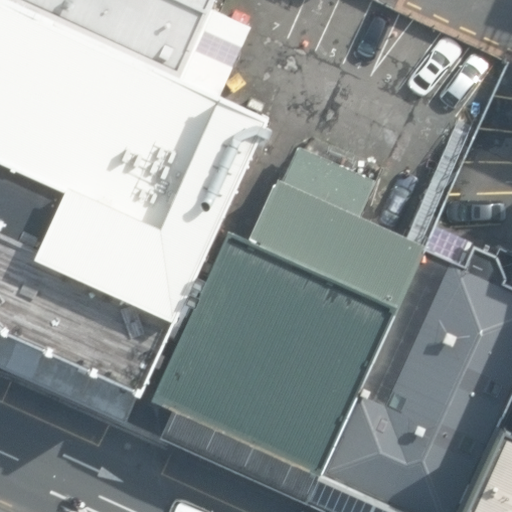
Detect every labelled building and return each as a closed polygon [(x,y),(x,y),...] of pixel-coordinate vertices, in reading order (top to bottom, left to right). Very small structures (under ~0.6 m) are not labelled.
[(135,403),(266,117),(174,74),(10,0),(0,0),(0,340),(1,342),(45,361),(91,381),(135,403)] [(10,0),(174,74),(208,0),(10,0)] [(152,392),(321,470),(425,241),(363,214),(376,177),(298,143),(282,180),(275,177),(249,237),(227,228),(152,392)] [(321,470),(413,511),(454,511),(499,421),(511,395),(511,250),(499,245),(493,252),(433,225),(425,241),(321,470)] [(454,511),(511,511),(511,426),(499,421),(454,511)]
